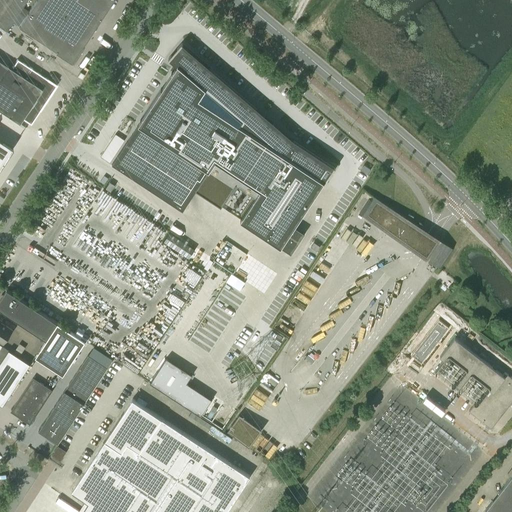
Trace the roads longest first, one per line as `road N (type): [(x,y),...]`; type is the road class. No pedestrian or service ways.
road 1 (tertiary): [(511,245),(426,159),(240,0)]
road 2 (unclassified): [(0,236),(152,0)]
road 3 (unknown): [(23,477),(62,467),(124,374)]
